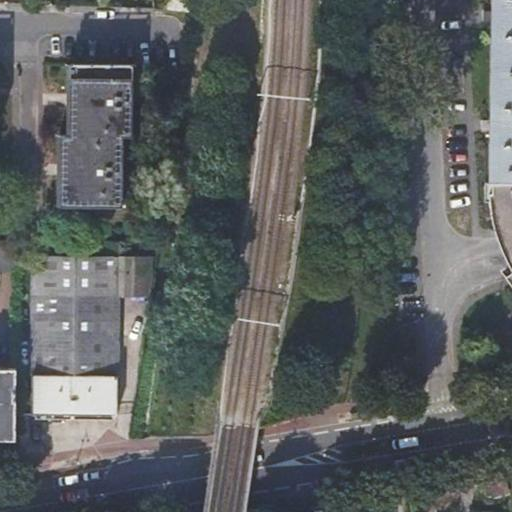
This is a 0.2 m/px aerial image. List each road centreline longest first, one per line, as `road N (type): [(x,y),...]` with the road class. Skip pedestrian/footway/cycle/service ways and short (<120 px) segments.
road 1 (secondary): [(446,433),(0,510)]
road 2 (residential): [(419,0),(446,433)]
road 3 (residential): [(0,27),(150,31)]
